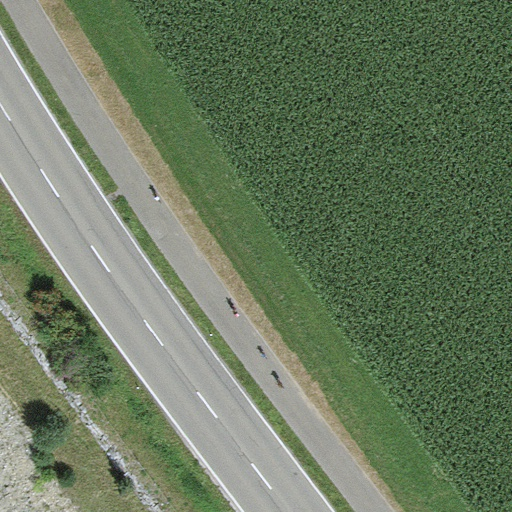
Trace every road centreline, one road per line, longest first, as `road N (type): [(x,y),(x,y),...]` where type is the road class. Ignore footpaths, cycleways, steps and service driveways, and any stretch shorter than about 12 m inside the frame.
road 1 (track): [(17,0),(292,412),(368,511)]
road 2 (primary): [(0,101),(74,220),(289,511)]
